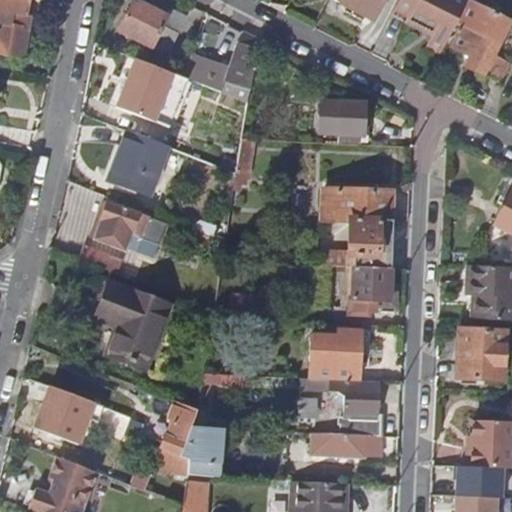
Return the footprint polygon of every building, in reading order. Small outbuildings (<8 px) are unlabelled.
[(22,21),(23,11),(24,0),(0,0),(0,50),(23,55),(28,28),(22,21)] [(182,23),(136,0),(134,0),(121,28),(154,44),(158,37),(172,43),(182,23)] [(371,25),(383,0),(336,0),(333,6),(371,25)] [(440,51),(456,20),(465,0),(396,0),(394,4),(410,12),(436,25),(432,33),(427,44),(440,51)] [(475,0),(465,0),(456,20),(462,23),(451,44),(469,53),(464,63),(499,81),(510,61),(494,52),(510,18),(475,0)] [(30,12),(23,11),(22,21),(28,28),(30,12)] [(406,19),(432,33),(436,25),(410,12),(406,19)] [(259,36),(244,29),(237,41),(230,66),(194,54),(187,76),(249,99),(259,36)] [(170,70),(135,57),(117,105),(152,118),(170,70)] [(330,100),(329,133),(341,133),(372,134),(378,134),(379,101),(330,100)] [(167,144),(126,129),(121,143),(115,141),(103,175),(150,192),(167,144)] [(372,134),(341,133),(341,143),(372,144),(372,134)] [(385,144),(398,145),(398,135),(385,134),(385,144)] [(255,138),(243,137),(237,171),(235,183),(241,184),(242,178),(247,179),(248,170),(249,170),(255,138)] [(323,215),(390,219),(391,188),(333,185),(332,211),(323,211),(323,215)] [(324,185),(323,211),(332,211),(333,185),(324,185)] [(511,191),(510,190),(491,226),(511,237),(511,191)] [(130,203),(99,191),(83,232),(114,244),(117,236),(128,240),(126,245),(143,251),(156,218),(129,207),(130,203)] [(390,219),(323,215),(323,218),(351,220),(349,250),(322,248),(321,263),(354,264),(391,266),(391,252),(377,252),(377,235),(389,235),(390,219)] [(226,240),(212,235),(209,243),(224,249),(226,240)] [(119,271),(124,257),(85,243),(79,256),(119,271)] [(391,266),(354,264),(352,292),(355,292),(358,296),(356,298),(355,313),(376,314),(376,308),(395,308),(396,287),(390,286),(391,266)] [(511,267),(465,266),(464,297),(470,297),(470,321),(511,322),(511,267)] [(171,305),(109,280),(96,314),(118,323),(107,352),(147,366),(171,305)] [(231,316),(277,318),(277,304),(258,303),(258,292),(233,291),(231,316)] [(456,379),(503,381),(504,332),(457,330),(456,379)] [(345,377),(359,378),(361,334),(311,331),(310,363),(313,363),(312,376),(345,377)] [(342,431),(379,432),(380,411),(376,410),(378,379),(359,378),(345,377),(342,431)] [(107,406),(59,387),(43,427),(80,440),(90,416),(100,421),(107,406)] [(198,406),(175,397),(168,414),(174,417),(168,431),(165,430),(159,445),(167,448),(179,453),(192,425),(193,422),(198,406)] [(108,406),(131,416),(135,408),(111,398),(108,406)] [(125,431),(134,435),(140,421),(131,417),(125,431)] [(503,470),(509,470),(510,443),(511,442),(511,422),(472,422),(471,446),(466,451),(466,469),(503,470)] [(219,426),(196,425),(192,425),(179,453),(187,456),(185,472),(216,474),(219,426)] [(341,431),(309,430),(308,452),(363,455),(364,435),(340,435),(341,431)] [(187,456),(179,453),(167,448),(165,466),(170,467),(166,495),(182,501),(180,511),(205,511),(193,510),(198,480),(179,476),(179,472),(185,472),(187,456)] [(80,511),(98,469),(59,453),(50,476),(55,478),(50,491),(36,486),(28,506),(44,511),(80,511)] [(140,461),(132,483),(146,488),(154,466),(140,461)] [(466,469),(457,469),(456,498),(497,500),(502,500),(503,470),(466,469)] [(344,511),(346,482),(291,478),(289,511),(344,511)] [(496,511),(497,500),(456,498),(454,511),(496,511)]
